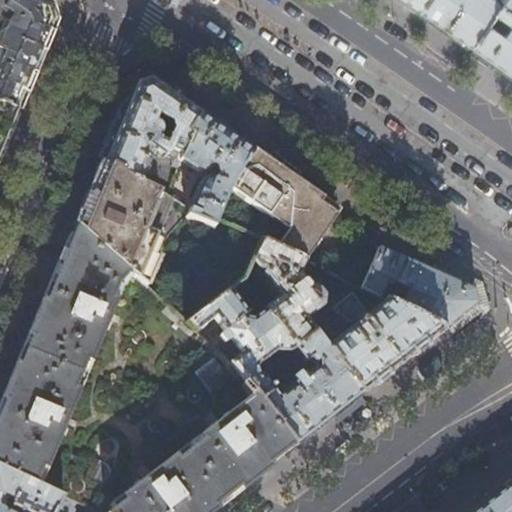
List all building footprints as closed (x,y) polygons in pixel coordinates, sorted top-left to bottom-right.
[(0,0),(0,23),(2,25),(0,30),(0,106),(15,113),(34,66),(52,23),(48,8),(36,0),(0,0)] [(421,0),(402,0),(416,9),(421,0)] [(499,1),(497,0),(421,0),(416,9),(438,25),(467,45),(499,1)] [(511,0),(499,0),(499,1),(467,45),(511,75),(511,0)] [(188,136),(186,134),(199,114),(165,90),(149,79),(135,83),(128,100),(116,129),(102,161),(102,162),(143,182),(151,161),(148,159),(151,151),(161,156),(166,155),(172,158),(170,163),(176,166),(180,158),(188,136)] [(120,97),(95,158),(102,161),(116,129),(128,100),(120,97)] [(0,148),(3,142),(15,113),(0,106),(0,148)] [(227,133),(199,114),(186,134),(188,136),(180,158),(195,168),(199,171),(205,172),(210,170),(213,167),(216,169),(216,174),(218,177),(214,182),(209,179),(204,179),(200,181),(197,185),(187,214),(211,225),(215,217),(230,182),(252,151),(227,133)] [(290,177),(252,151),(230,182),(215,217),(262,240),(304,261),(338,211),(290,177)] [(174,197),(143,182),(102,162),(89,193),(76,226),(146,287),(158,258),(151,255),(174,197)] [(77,505),(91,511),(214,511),(254,481),(251,477),(264,468),(292,446),(217,348),(198,331),(188,323),(146,287),(76,226),(55,277),(44,302),(40,300),(0,395),(0,399),(3,401),(0,408),(0,468),(61,497),(77,505)] [(304,261),(262,240),(254,259),(258,266),(264,269),(264,273),(281,296),(264,308),(265,309),(292,348),(293,349),(314,334),(315,333),(305,319),(324,306),(323,296),(316,292),(307,286),(305,287),(297,276),(304,261)] [(436,273),(430,270),(378,248),(360,288),(378,297),(382,288),(384,289),(382,293),(386,295),(388,289),(393,288),(396,290),(398,286),(405,289),(401,297),(393,293),(390,295),(387,302),(443,329),(475,304),(472,289),(436,273)] [(399,363),(443,329),(387,302),(383,299),(376,308),(366,316),(347,290),(327,306),(336,318),(339,316),(344,323),(353,322),(355,324),(324,348),(359,394),(399,363)] [(247,316),(228,292),(188,323),(198,331),(214,319),(230,338),(217,348),(292,446),(324,421),(332,415),(358,395),(359,394),(324,348),(314,334),(293,349),(292,348),(265,309),(252,319),(247,319),(247,316)] [(0,511),(5,500),(6,499),(10,501),(8,505),(10,507),(20,511),(54,511),(61,497),(0,468),(0,511)] [(511,481),(503,489),(511,502),(511,481)] [(511,511),(511,502),(503,489),(480,507),(473,511),(511,511)] [(72,511),(77,505),(61,497),(54,511),(72,511)]
